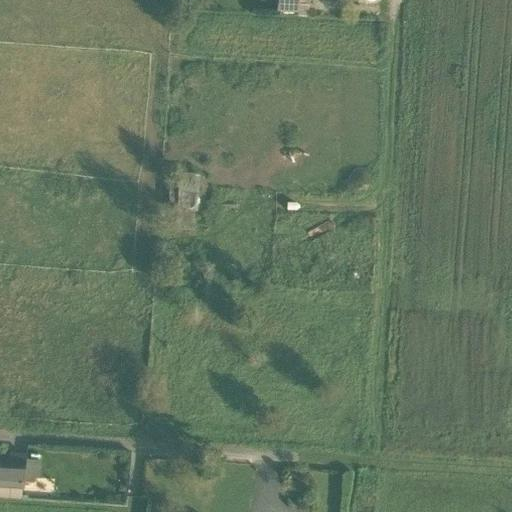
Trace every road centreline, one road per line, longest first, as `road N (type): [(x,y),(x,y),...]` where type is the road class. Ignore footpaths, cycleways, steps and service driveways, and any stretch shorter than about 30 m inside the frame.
road 1 (track): [(365,462),(394,18)]
road 2 (track): [(365,462),(511,471)]
